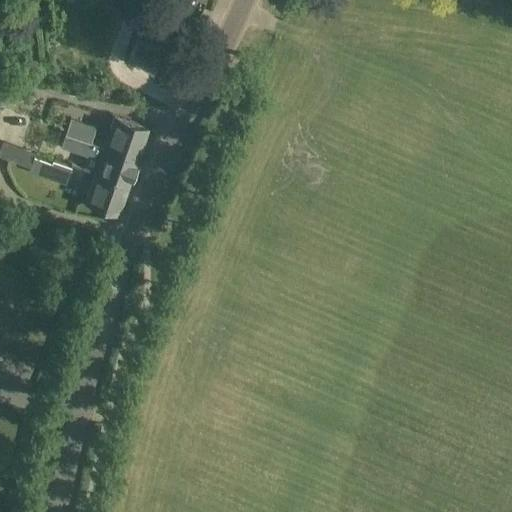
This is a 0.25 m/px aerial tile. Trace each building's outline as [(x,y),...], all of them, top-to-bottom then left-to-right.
[(139,42),(129,60),(153,73),(163,56),(139,42)] [(17,78),(0,70),(0,102),(6,105),(17,78)] [(69,126),(66,134),(138,159),(149,127),(116,115),(104,147),(81,139),(84,132),(69,126)] [(129,183),(138,159),(66,134),(62,146),(100,160),(96,172),(129,183)] [(36,154),(2,142),(0,147),(0,157),(30,168),(36,154)] [(56,162),(53,178),(81,184),(84,168),(56,162)] [(119,213),(129,183),(96,172),(86,201),(119,213)]
